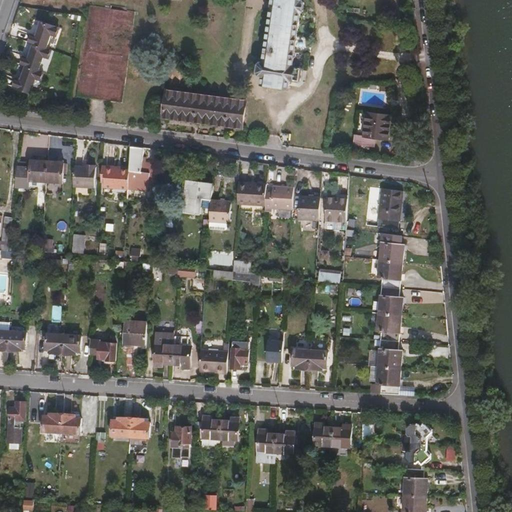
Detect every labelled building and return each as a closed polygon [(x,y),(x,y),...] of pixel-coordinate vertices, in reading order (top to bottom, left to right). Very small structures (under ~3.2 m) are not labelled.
[(299,79),(300,69),(293,68),(301,15),(305,11),(307,7),(307,3),(304,0),(274,0),(265,62),(261,62),(259,65),(259,72),(261,74),(263,75),(262,83),(289,87),(291,78),(299,79)] [(124,102),(136,10),(90,3),(77,95),(124,102)] [(47,47),(52,34),(56,35),(59,27),(42,21),(37,34),(32,32),(29,41),(47,47)] [(40,69),(43,57),(48,57),(51,48),(47,47),(29,41),(29,42),(33,43),(29,56),(24,55),(21,63),(40,69)] [(31,92),(36,78),(40,79),(44,70),(40,69),(21,63),(21,64),(25,66),(21,78),(16,77),(13,86),(31,92)] [(243,126),(246,99),(168,89),(164,116),(243,126)] [(385,137),(388,112),(366,110),(365,129),(364,134),(352,133),(351,140),(372,143),(372,136),(385,137)] [(156,187),(158,169),(151,169),(151,163),(143,162),(145,147),(132,145),(129,168),(128,188),(147,191),(148,190),(148,186),(156,187)] [(46,181),(47,160),(40,160),(32,159),(32,167),(18,166),(16,186),(30,187),(31,181),(46,181)] [(64,182),(65,162),(47,160),(46,181),(63,182),(64,182)] [(95,187),(96,176),(96,166),(95,165),(96,164),(86,163),(85,164),(85,166),(75,165),(73,186),(95,187)] [(128,188),(129,168),(121,168),(114,168),(114,165),(106,164),(105,181),(105,186),(128,188)] [(211,198),(213,188),(213,183),(188,179),(187,180),(185,185),(184,194),(186,194),(184,210),(200,212),(201,212),(203,196),(211,198)] [(266,206),(267,188),(267,184),(257,183),(255,184),(251,184),(249,183),(239,182),(238,204),(266,206)] [(293,210),(294,186),(274,185),(273,186),(273,189),(267,188),(266,206),(266,211),(272,211),(273,211),(273,209),(293,210)] [(400,229),(403,201),(405,192),(404,192),(384,189),(383,190),(378,226),(398,229),(400,229)] [(320,220),(321,206),(322,197),(301,196),(300,196),(298,219),(320,220)] [(348,229),(350,201),(337,200),(338,196),(329,196),(327,227),(337,228),(348,229)] [(231,222),(232,201),(214,200),(211,200),(210,221),(226,223),(230,223),(231,222)] [(9,252),(12,223),(13,215),(5,214),(4,215),(1,251),(9,252)] [(226,227),(226,223),(210,221),(210,229),(223,229),(226,227)] [(403,260),(405,244),(401,243),(402,235),(384,233),(382,258),(403,260)] [(84,253),(85,235),(75,234),(74,235),(73,253),(84,253)] [(138,260),(140,250),(133,249),(131,259),(138,260)] [(401,287),(403,260),(382,258),(380,278),(383,279),(383,285),(401,287)] [(253,274),(253,263),(237,262),(236,263),(235,272),(253,274)] [(180,275),(181,267),(171,266),(171,275),(180,275)] [(196,276),(196,268),(181,267),(180,275),(196,276)] [(341,281),(342,270),(321,269),(320,270),(320,279),(341,281)] [(235,279),(235,272),(224,271),(224,278),(235,279)] [(252,281),(253,274),(235,272),(235,279),(235,280),(252,282),(252,281)] [(403,314),(405,295),(401,295),(401,287),(383,285),(381,313),(388,313),(403,314)] [(401,341),(403,314),(388,313),(381,313),(379,331),(382,332),(382,339),(401,341)] [(147,345),(148,329),(149,319),(126,317),(125,343),(147,345)] [(0,330),(10,331),(10,322),(0,322),(0,330)] [(0,351),(9,352),(10,331),(0,330),(0,351)] [(26,348),(27,334),(27,332),(10,331),(9,352),(22,353),(22,352),(23,348),(26,348)] [(63,354),(64,335),(48,334),(47,334),(47,349),(51,350),(51,353),(52,353),(63,354)] [(175,364),(175,346),(176,335),(158,334),(156,365),(164,365),(164,363),(175,364)] [(81,351),(82,337),(81,336),(64,335),(63,354),(75,355),(76,351),(80,352),(81,351)] [(114,361),(115,341),(103,340),(91,339),(90,353),(99,354),(99,358),(107,359),(107,361),(108,361),(114,361)] [(284,361),(286,339),(270,339),(269,340),(268,361),(284,361)] [(402,368),(404,350),(403,349),(400,349),(401,341),(382,339),(380,366),(402,368)] [(250,358),(251,342),(240,341),(235,341),(234,342),(233,356),(233,366),(233,368),(240,368),(241,368),(241,364),(242,363),(249,363),(250,358)] [(192,366),(193,347),(175,346),(175,364),(183,364),(184,366),(191,367),(192,366)] [(311,369),(312,350),(295,349),(293,365),(299,365),(299,368),(311,369)] [(228,373),(230,352),(224,351),(203,350),(202,369),(219,370),(220,373),(228,373)] [(328,366),(330,351),(329,351),(312,350),(311,369),(322,370),(323,369),(323,366),(328,366)] [(378,381),(380,366),(372,365),(371,381),(378,381)] [(401,386),(402,368),(380,366),(378,381),(378,384),(383,384),(382,393),(400,394),(401,386)] [(382,393),(383,384),(378,384),(374,384),(374,392),(382,393)] [(415,395),(415,386),(412,386),(401,386),(400,394),(415,395)] [(25,420),(26,411),(26,402),(17,401),(17,409),(11,408),(10,409),(9,444),(20,444),(20,443),(21,428),(15,427),(15,421),(25,421),(25,420)] [(62,432),(63,413),(51,413),(50,416),(45,416),(44,416),(43,431),(62,432)] [(81,433),(82,420),(82,418),(76,418),(76,414),(63,413),(62,432),(81,433)] [(222,438),(223,420),(219,419),(211,419),(211,417),(205,416),(204,417),(203,437),(222,438)] [(132,436),(133,417),(120,417),(120,419),(114,419),(113,421),(112,434),(113,435),(132,436)] [(151,436),(152,422),(145,421),(145,418),(133,417),(132,436),(149,437),(151,437),(151,436)] [(239,439),(240,422),(240,418),(233,418),(232,420),(223,420),(222,438),(230,439),(238,439),(239,439)] [(334,446),(334,427),(324,427),(324,425),(322,424),(317,424),(316,425),(315,445),(316,445),(334,446)] [(428,439),(432,436),(433,429),(428,424),(415,424),(409,428),(409,431),(409,435),(410,436),(402,436),(401,443),(427,444),(428,439)] [(352,443),(353,426),(345,426),(344,428),(341,428),(334,427),(334,446),(350,448),(351,447),(352,443)] [(192,446),(192,439),(193,427),(178,427),(178,432),(174,432),(174,457),(182,457),(183,456),(191,456),(191,447),(192,446)] [(276,452),(277,434),(268,433),(268,432),(260,431),(259,451),(276,452)] [(295,452),(296,434),(295,433),(289,433),(287,435),(277,434),(276,452),(293,453),(294,453),(295,452)] [(431,453),(427,450),(427,444),(401,443),(401,449),(409,450),(409,451),(408,452),(407,454),(407,457),(412,462),(426,463),(430,459),(431,453)] [(276,463),(276,452),(259,451),(258,462),(276,463)] [(427,496),(428,478),(424,478),(424,470),(406,469),(405,495),(427,496)] [(170,502),(171,489),(162,489),(161,509),(191,511),(191,503),(170,502)] [(205,492),(204,507),(217,508),(218,493),(205,492)] [(425,511),(427,496),(405,495),(403,511),(425,511)] [(253,511),(254,499),(247,499),(246,511),(253,511)]
